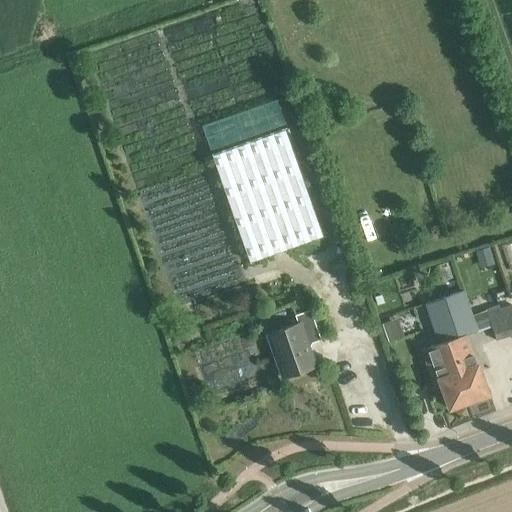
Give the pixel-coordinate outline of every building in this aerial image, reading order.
[(210,144),(287,126),(281,102),(205,120),(210,144)] [(282,134),(210,161),(248,266),(320,240),(282,134)] [(489,246),(476,250),(481,267),(494,263),(489,246)] [(449,261),(437,264),(441,279),(452,276),(449,261)] [(469,314),(460,291),(445,296),(459,336),(442,342),(454,373),(457,372),(462,387),(461,387),(466,401),(489,393),(477,364),(476,365),(464,334),(475,329),(469,314)] [(459,336),(445,296),(424,304),(438,343),(420,349),(433,381),(440,378),(450,407),(466,401),(461,387),(462,387),(457,372),(454,373),(442,342),(459,336)] [(492,324),(498,339),(511,334),(511,304),(500,308),(499,305),(487,309),(469,314),(475,329),(492,324)] [(299,321),(268,332),(284,377),(316,366),(308,343),(320,339),(310,310),(296,315),(299,321)]
